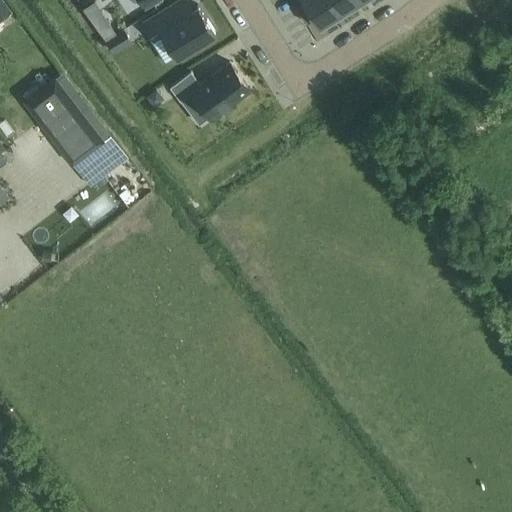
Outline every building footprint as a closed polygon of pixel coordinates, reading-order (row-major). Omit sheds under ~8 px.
[(0,0),(0,20),(12,11),(3,0),(0,0)] [(178,0),(176,0),(144,20),(153,36),(150,38),(165,62),(215,31),(198,3),(185,11),(178,0)] [(292,0),(294,3),(298,0),(306,0),(312,10),(321,23),(330,17),(340,11),(335,2),(333,0),(292,0)] [(333,0),(335,2),(340,11),(341,11),(350,5),(359,0),(333,0)] [(110,21),(100,29),(106,37),(116,29),(110,21)] [(126,29),(109,40),(116,52),(134,41),(126,29)] [(191,70),(170,86),(180,100),(192,91),(211,116),(250,88),(230,61),(201,83),(191,70)] [(105,139),(55,73),(23,98),(72,163),(105,139)] [(158,89),(149,96),(157,105),(165,99),(158,89)] [(105,176),(97,182),(100,187),(108,181),(105,176)] [(145,275),(121,293),(128,302),(152,284),(145,275)] [(57,283),(13,317),(33,342),(60,321),(71,336),(110,305),(98,290),(76,307),(57,283)]
